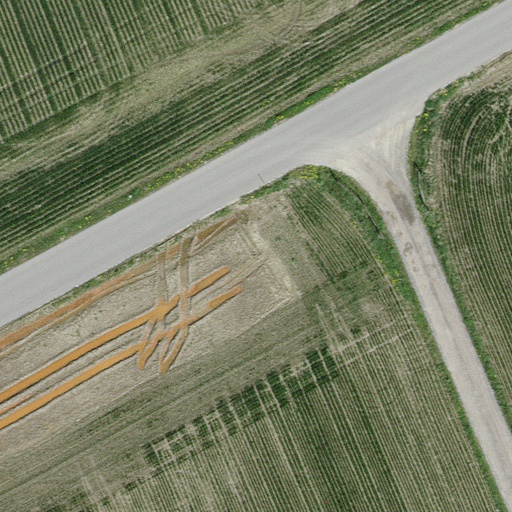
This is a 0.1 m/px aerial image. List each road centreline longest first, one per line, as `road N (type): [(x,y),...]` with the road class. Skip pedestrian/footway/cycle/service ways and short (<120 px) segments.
road 1 (residential): [(0,298),(511,20)]
road 2 (track): [(342,112),(511,489)]
